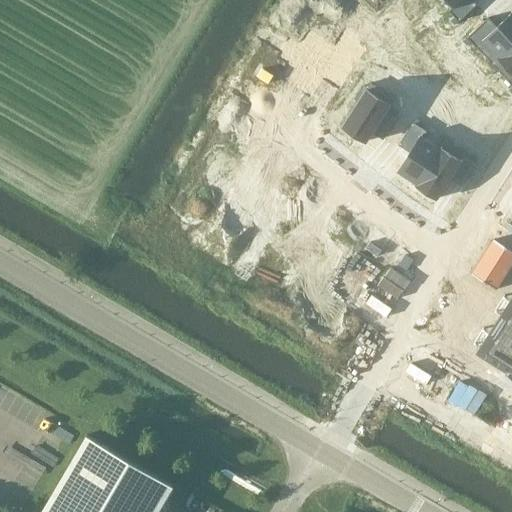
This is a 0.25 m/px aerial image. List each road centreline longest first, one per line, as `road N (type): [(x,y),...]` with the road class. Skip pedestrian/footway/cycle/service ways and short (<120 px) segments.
road 1 (unclassified): [(315,453),(0,265)]
road 2 (residential): [(443,253),(385,218),(239,96)]
road 3 (residential): [(315,453),(443,253)]
road 4 (residential): [(443,253),(511,150)]
